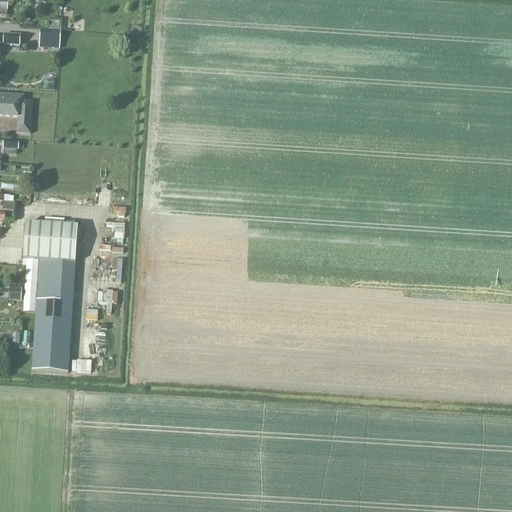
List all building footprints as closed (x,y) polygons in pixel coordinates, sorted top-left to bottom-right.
[(49,30),(60,30),(61,30),(62,19),(49,18),(49,30)] [(41,29),(40,48),(60,49),(61,30),(60,30),(49,30),(41,29)] [(20,35),(4,34),(3,45),(20,46),(20,35)] [(0,109),(32,111),(33,102),(25,102),(25,96),(0,94),(0,109)] [(32,111),(0,109),(0,116),(18,118),(17,134),(31,134),(32,111)] [(5,149),(20,150),(20,149),(20,143),(6,142),(5,149)] [(23,260),(40,261),(76,264),(78,227),(26,224),(24,238),(24,248),(23,260)] [(32,371),(69,374),(73,304),(76,264),(40,261),(23,260),(23,266),(26,267),(23,312),(36,313),(32,371)] [(8,302),(21,303),(22,290),(9,289),(8,302)] [(13,308),(12,321),(19,321),(20,308),(13,308)]
